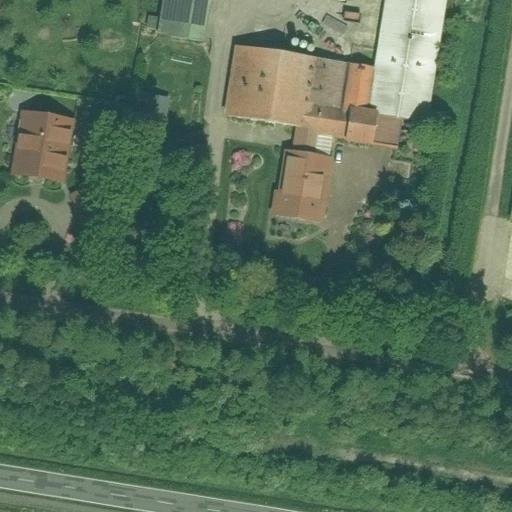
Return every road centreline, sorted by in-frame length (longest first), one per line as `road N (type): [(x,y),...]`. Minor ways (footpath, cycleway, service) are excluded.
road 1 (unclassified): [(511,379),(0,297)]
road 2 (tertiary): [(0,474),(228,511)]
